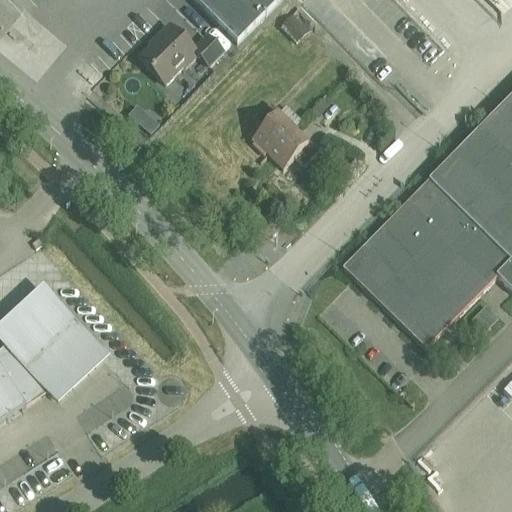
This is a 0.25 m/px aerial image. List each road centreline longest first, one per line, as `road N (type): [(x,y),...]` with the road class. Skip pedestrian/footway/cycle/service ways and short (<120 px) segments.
road 1 (tertiary): [(235,323),(136,209),(0,85)]
road 2 (unclassified): [(235,323),(348,224),(435,128)]
road 3 (unclassified): [(68,511),(273,377)]
road 4 (tertiary): [(360,511),(273,377)]
road 5 (unknown): [(22,102),(135,0)]
